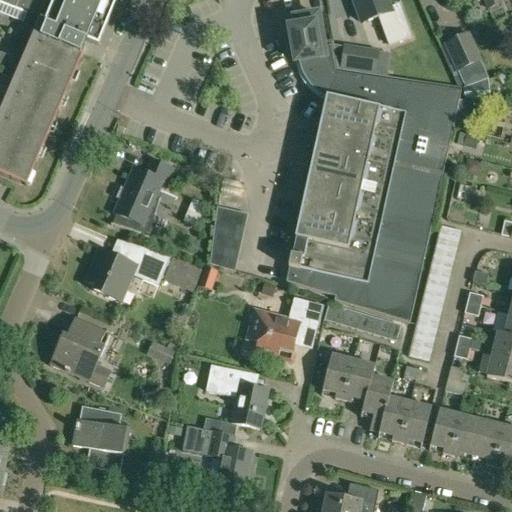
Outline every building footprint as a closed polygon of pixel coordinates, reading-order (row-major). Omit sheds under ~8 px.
[(0,0),(0,2),(29,14),(34,0),(0,0)] [(54,0),(46,22),(42,20),(42,19),(41,19),(0,114),(0,174),(29,187),(29,185),(28,185),(84,55),(81,54),(87,41),(99,46),(117,0),(115,0),(116,0),(115,0),(54,0)] [(353,0),(362,24),(379,18),(390,46),(411,38),(399,6),(390,9),(386,0),(353,0)] [(483,0),(488,10),(503,2),(501,0),(483,0)] [(296,62),(300,61),(300,64),(301,67),(302,69),(303,72),(304,75),(305,77),(307,79),(308,82),(310,84),(312,86),(314,88),(316,90),(320,93),(325,96),(327,97),(290,268),(287,282),(337,298),(335,302),(411,325),(460,89),(339,69),(334,42),(324,44),(319,15),(313,16),(313,14),(300,17),(301,18),(295,19),(296,28),(290,29),(291,35),(290,35),(294,56),(295,56),(296,62)] [(458,74),(464,88),(488,80),(481,63),(482,63),(469,33),(443,45),(456,74),(458,74)] [(386,76),(389,53),(346,47),(342,69),(386,76)] [(0,67),(9,70),(13,58),(0,53),(0,67)] [(497,77),(502,87),(508,84),(504,75),(497,77)] [(464,103),(490,106),(488,80),(463,89),(464,103)] [(476,150),(479,138),(473,137),(474,135),(466,133),(465,135),(460,134),(457,145),(476,150)] [(116,215),(112,226),(141,235),(143,227),(144,227),(149,215),(155,217),(162,196),(158,194),(163,184),(167,185),(174,170),(154,161),(148,175),(136,170),(116,215)] [(477,178),(481,165),(468,161),(465,174),(477,178)] [(457,199),(468,202),(472,188),(460,185),(457,199)] [(193,201),(183,223),(196,229),(205,206),(193,201)] [(218,210),(211,265),(234,271),(246,217),(218,210)] [(511,223),(505,222),(501,236),(511,239),(511,223)] [(444,228),(441,238),(461,243),(464,233),(444,228)] [(441,238),(439,248),(459,253),(461,243),(441,238)] [(159,288),(172,258),(150,251),(117,241),(112,255),(101,251),(87,282),(97,286),(95,292),(122,304),(134,277),(159,288)] [(439,248),(436,258),(456,263),(459,253),(439,248)] [(436,258),(433,268),(454,273),(456,263),(436,258)] [(193,294),(198,281),(202,271),(172,259),(163,283),(193,294)] [(199,288),(212,292),(219,272),(205,268),(199,288)] [(433,268),(431,278),(451,283),(454,273),(433,268)] [(488,287),(491,276),(477,273),(474,283),(488,287)] [(431,278),(428,288),(449,293),(451,283),(431,278)] [(428,288),(426,298),(446,303),(449,293),(428,288)] [(472,295),(469,305),(483,308),(485,298),(472,295)] [(426,298),(423,308),(444,313),(446,303),(426,298)] [(291,361),(295,346),(312,351),(318,332),(324,306),(294,299),(288,321),(255,313),(248,339),(259,342),(256,352),(291,361)] [(480,318),(483,308),(469,305),(466,315),(480,318)] [(326,322),(329,323),(398,344),(403,328),(331,306),(326,322)] [(423,308),(421,318),(441,323),(444,313),(423,308)] [(421,318),(418,328),(439,333),(441,323),(421,318)] [(109,371),(97,366),(105,347),(101,346),(106,332),(76,319),(63,349),(58,347),(50,366),(102,388),(106,387),(111,375),(109,371)] [(418,328),(416,338),(436,343),(439,333),(418,328)] [(499,335),(494,356),(511,360),(511,338),(506,337),(499,335)] [(460,337),(458,347),(472,351),(474,341),(460,337)] [(416,338),(413,348),(433,353),(436,343),(416,338)] [(147,355),(169,365),(174,354),(152,344),(147,355)] [(469,361),(472,351),(458,347),(455,357),(469,361)] [(413,348),(413,351),(411,358),(431,363),(433,353),(413,348)] [(335,357),(333,357),(323,397),(344,402),(354,362),(350,361),(351,357),(336,353),(335,357)] [(511,384),(511,360),(494,356),(488,379),(511,384)] [(244,374),(229,371),(214,367),(214,364),(199,361),(198,368),(211,370),(206,392),(223,396),(223,397),(239,400),(234,425),(261,431),(269,393),(242,387),(244,374)] [(376,368),(354,362),(344,402),(365,408),(374,379),(376,368)] [(405,378),(419,382),(422,372),(408,368),(405,378)] [(381,439),(391,399),(395,384),(374,379),(365,408),(362,419),(375,422),(372,433),(380,435),(379,439),(381,439)] [(381,439),(403,445),(413,404),(391,399),(381,439)] [(433,409),(413,404),(403,445),(423,450),(433,409)] [(121,417),(83,410),(75,448),(96,453),(92,470),(120,476),(125,451),(125,432),(119,431),(121,417)] [(430,451),(452,457),(462,417),(441,411),(430,451)] [(452,457),(459,459),(473,462),(483,422),(462,417),(452,457)] [(473,462),(487,466),(494,468),(504,427),(483,422),(473,462)] [(220,423),(218,435),(234,438),(236,427),(220,423)] [(167,435),(181,437),(182,430),(168,427),(167,435)] [(511,472),(511,429),(504,427),(494,468),(511,472)] [(243,494),(251,454),(231,450),(234,438),(218,435),(210,434),(205,458),(223,461),(217,489),(243,494)] [(142,475),(140,479),(141,484),(146,486),(151,484),(153,480),(152,476),(147,473),(142,475)] [(326,497),(323,511),(373,511),(378,492),(353,487),(350,502),(326,497)] [(408,511),(422,511),(427,495),(413,492),(408,511)]
